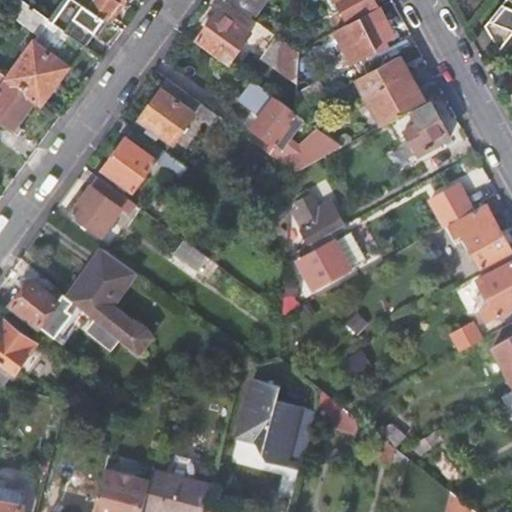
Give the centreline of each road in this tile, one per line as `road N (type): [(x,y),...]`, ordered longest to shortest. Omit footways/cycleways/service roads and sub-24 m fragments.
road 1 (residential): [(177,0),(0,243)]
road 2 (residential): [(511,170),(418,0)]
